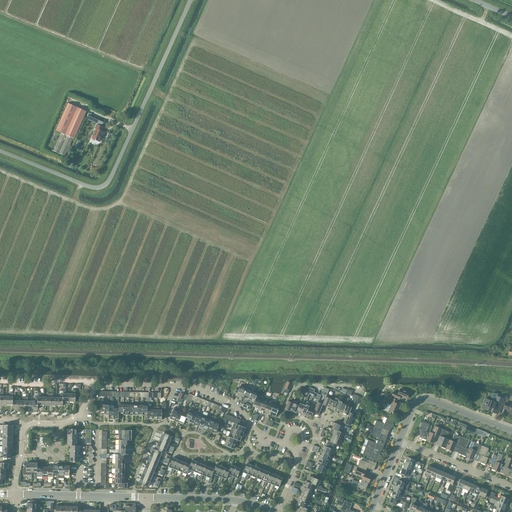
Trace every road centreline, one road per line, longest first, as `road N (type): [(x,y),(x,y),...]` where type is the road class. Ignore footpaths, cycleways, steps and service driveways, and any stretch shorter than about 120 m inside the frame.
road 1 (residential): [(283,442),(206,392),(96,387)]
road 2 (residential): [(146,498),(15,494)]
road 3 (residential): [(511,487),(399,441)]
